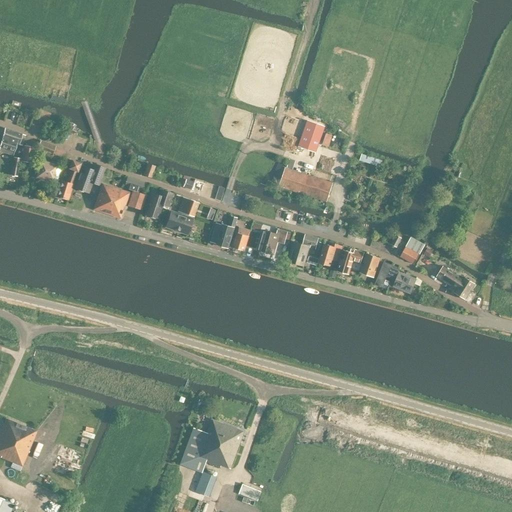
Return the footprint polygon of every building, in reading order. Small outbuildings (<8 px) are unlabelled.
[(25,135),(4,128),(1,139),(0,144),(0,151),(13,156),(17,144),(21,145),(25,135)] [(332,135),(326,133),(322,145),(328,147),(332,135)] [(55,147),(40,141),(37,149),(36,156),(47,160),(50,154),(52,155),(55,147)] [(31,163),(34,147),(24,145),(21,161),(31,163)] [(361,154),(359,160),(380,167),(382,161),(361,154)] [(16,177),(20,158),(13,157),(10,175),(16,177)] [(60,166),(40,160),(35,177),(56,182),(60,166)] [(55,196),(67,200),(80,164),(71,161),(68,170),(69,171),(65,182),(60,180),(55,196)] [(143,175),(151,178),(155,166),(147,163),(143,175)] [(82,167),(74,188),(79,190),(80,192),(81,192),(83,191),(88,193),(93,179),(99,182),(98,185),(105,169),(94,165),(92,171),(82,167)] [(285,168),(279,187),(326,202),(333,183),(285,168)] [(144,183),(127,177),(124,188),(132,191),(141,193),(141,191),(142,191),(144,183)] [(193,183),(185,180),(183,187),(191,190),(193,183)] [(120,218),(129,193),(102,184),(93,209),(120,218)] [(162,204),(168,206),(172,193),(160,190),(159,196),(150,193),(144,214),(148,215),(150,216),(150,218),(155,219),(156,218),(157,218),(162,204)] [(145,195),(141,193),(132,191),(127,206),(141,210),(145,195)] [(178,211),(183,213),(193,217),(198,203),(182,197),(178,211)] [(211,208),(207,217),(213,220),(217,210),(211,208)] [(165,227),(187,235),(193,219),(171,211),(165,227)] [(216,245),(228,248),(237,218),(231,216),(229,226),(222,224),(220,230),(214,228),(210,242),(216,244),(216,245)] [(250,230),(239,227),(233,248),(244,251),(250,230)] [(275,240),(262,237),(256,255),(271,259),(275,248),(283,250),(286,238),(276,235),(275,240)] [(318,238),(305,235),(302,243),(310,246),(310,248),(315,249),(318,238)] [(396,247),(401,238),(396,235),(391,245),(396,247)] [(425,245),(423,244),(411,237),(400,256),(414,264),(425,245)] [(295,242),(289,261),(303,266),(309,246),(295,242)] [(338,262),(342,246),(331,243),(331,246),(324,244),(318,263),(330,266),(332,260),(338,262)] [(430,257),(434,251),(428,248),(425,254),(430,257)] [(350,252),(343,250),(337,271),(346,274),(349,272),(352,261),(360,263),(364,253),(351,249),(350,252)] [(373,277),(380,258),(366,253),(360,273),(373,277)] [(385,280),(387,276),(391,265),(384,262),(374,285),(382,287),(383,284),(388,286),(389,281),(385,280)] [(410,293),(416,279),(397,271),(398,269),(391,265),(387,276),(392,278),(388,287),(392,288),(393,286),(410,293)] [(452,286),(457,289),(463,279),(443,266),(436,276),(452,286)] [(455,293),(465,299),(475,284),(465,277),(463,279),(457,289),(455,293)] [(6,418),(0,431),(0,455),(1,456),(0,457),(12,462),(22,466),(37,431),(6,418)] [(194,427),(180,464),(202,473),(206,462),(220,467),(221,465),(230,469),(244,432),(212,419),(207,433),(194,427)] [(195,491),(209,497),(216,477),(203,472),(195,491)] [(243,483),(239,493),(259,501),(262,490),(243,483)] [(0,497),(0,511),(9,511),(10,510),(13,504),(0,497)]
